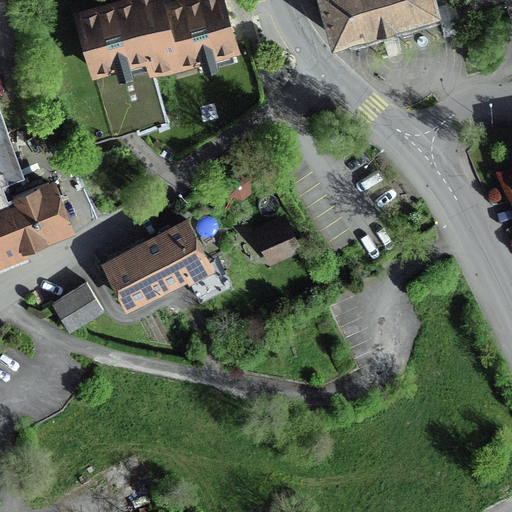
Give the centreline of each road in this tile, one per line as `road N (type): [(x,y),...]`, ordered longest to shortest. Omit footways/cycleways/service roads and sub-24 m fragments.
road 1 (residential): [(0,307),(85,348),(325,398),(368,384),(392,362),(394,275),(476,233)]
road 2 (residential): [(0,296),(273,120),(325,67)]
road 3 (tertiary): [(325,67),(420,149)]
